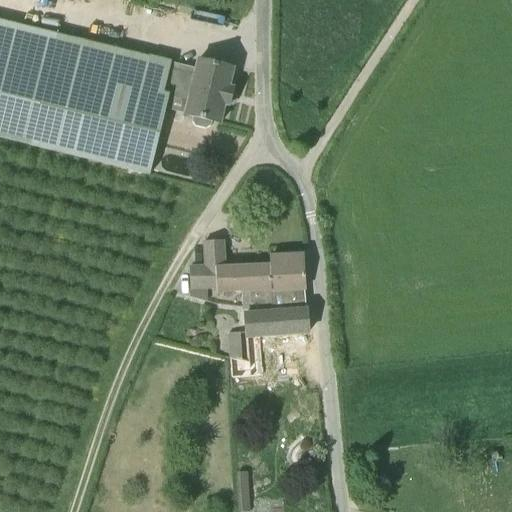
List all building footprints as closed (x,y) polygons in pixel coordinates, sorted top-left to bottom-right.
[(172,63),(150,58),(150,59),(143,88),(50,65),(30,146),(150,175),(166,111),(176,71),(170,70),(172,63)] [(193,76),(176,71),(166,111),(192,118),(191,122),(195,127),(206,130),(211,127),(212,122),(220,124),(224,106),(229,107),(233,89),(229,88),(233,69),(197,61),(193,76)] [(272,293),(270,267),(225,270),(223,242),(204,243),(206,269),(190,270),(191,291),(218,289),(218,293),(243,292),(244,295),(272,293)] [(250,313),(307,310),(306,307),(308,307),(307,290),(306,290),(303,256),(270,258),(270,267),(272,293),(244,295),(244,310),(250,309),(250,313)] [(245,315),(246,333),(248,362),(261,362),(259,337),(274,336),(309,334),(307,310),(250,313),(251,315),(245,315)] [(229,334),(231,359),(248,362),(246,333),(229,334)] [(237,511),(249,511),(248,473),(236,474),(237,511)]
